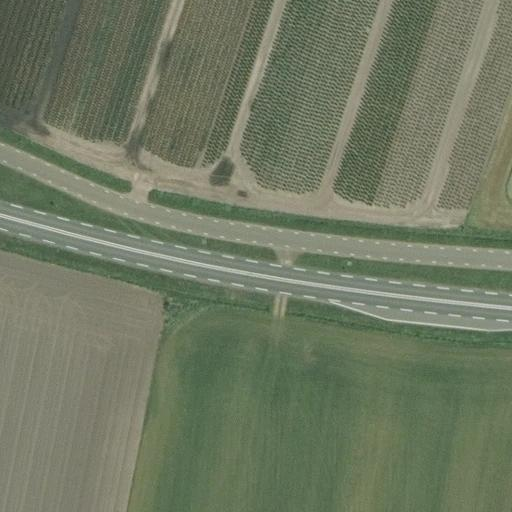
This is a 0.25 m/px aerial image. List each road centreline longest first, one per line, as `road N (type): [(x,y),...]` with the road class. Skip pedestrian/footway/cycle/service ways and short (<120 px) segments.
road 1 (unclassified): [(511,264),(209,233),(136,215),(0,153)]
road 2 (primary): [(511,311),(283,283),(0,218)]
